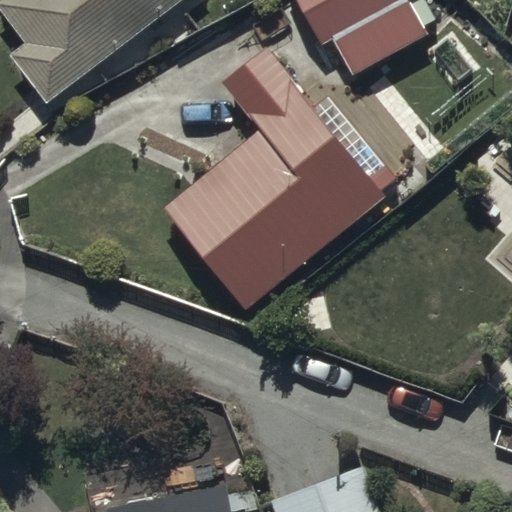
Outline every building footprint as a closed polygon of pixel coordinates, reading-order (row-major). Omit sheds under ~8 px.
[(200,0),(11,0),(0,9),(0,17),(28,52),(14,64),(51,110),(200,0)] [(427,0),(293,0),(322,52),(335,45),(354,82),(445,33),(427,0)] [(259,138),(164,216),(249,321),(407,191),(382,160),(366,173),(268,54),(222,92),(259,138)] [(383,511),(368,467),(269,502),(272,511),(383,511)] [(234,511),(230,492),(134,511),(234,511)]
